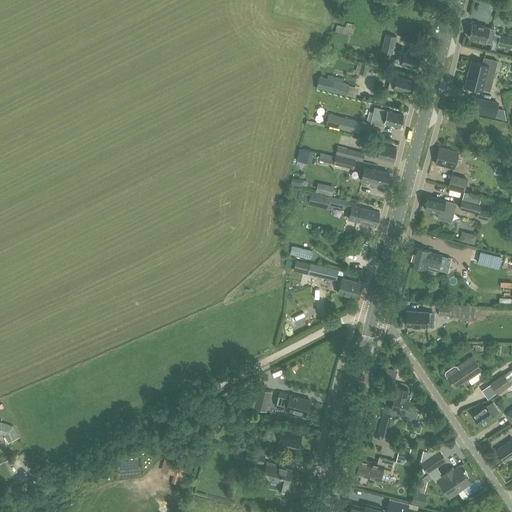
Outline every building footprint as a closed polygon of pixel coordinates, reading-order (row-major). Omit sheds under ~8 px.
[(350,34),(352,24),(346,22),(346,26),(336,25),(335,31),(350,34)] [(491,44),(495,29),(489,28),(473,23),(470,37),(477,39),(476,40),(485,42),(491,44)] [(393,53),(396,36),(385,34),(381,50),(393,53)] [(511,44),(511,38),(500,35),(499,35),(497,45),(511,49),(511,44)] [(400,51),(398,59),(395,58),(393,63),(402,65),(402,64),(403,64),(403,66),(407,67),(408,66),(416,68),(419,56),(400,51)] [(467,76),(468,76),(465,86),(482,90),(486,75),(493,77),(497,61),(484,58),(482,64),(471,61),(469,71),(467,76)] [(366,74),(369,64),(362,62),(359,73),(366,74)] [(393,90),(394,88),(408,92),(412,80),(396,75),(396,76),(392,75),(388,88),(393,90)] [(345,95),(348,84),(320,76),(317,87),(344,95),(345,95)] [(498,103),(490,101),(488,108),(473,104),(471,111),(494,117),(498,103)] [(400,125),(403,113),(387,110),(387,109),(382,108),(379,122),(384,123),(385,122),(400,125)] [(358,132),(361,121),(329,114),(326,125),(358,132)] [(459,124),(453,122),(447,120),(443,136),(462,141),(465,129),(474,132),(476,123),(460,119),(459,124)] [(505,134),(507,124),(487,120),(485,130),(505,134)] [(392,160),(395,148),(376,143),(373,155),(392,160)] [(335,154),(350,157),(363,161),(365,152),(347,148),(337,145),(335,154)] [(454,167),(457,153),(440,148),(436,163),(454,167)] [(355,161),(349,159),(320,152),(319,159),(333,163),(333,164),(353,169),(355,161)] [(385,185),(388,172),(372,168),(367,167),(364,179),(369,180),(369,182),(369,183),(369,184),(369,185),(370,185),(370,186),(371,186),(371,187),(372,187),(373,187),(374,187),(375,187),(375,186),(376,186),(376,185),(377,184),(377,185),(378,183),(385,185)] [(467,178),(451,173),(447,187),(464,192),(467,178)] [(336,189),(337,178),(320,176),(319,187),(336,189)] [(328,204),(329,204),(345,209),(345,207),(347,200),(311,191),(308,203),(327,208),(328,204)] [(451,222),(456,204),(445,201),(429,196),(425,208),(439,212),(438,218),(451,222)] [(481,203),(475,202),(462,198),(459,208),(477,213),(476,216),(488,219),(491,209),(480,206),(481,203)] [(347,216),(348,216),(348,219),(362,222),(362,224),(367,226),(368,224),(375,226),(379,211),(356,206),(357,202),(347,200),(345,207),(349,208),(347,216)] [(414,247),(410,264),(425,268),(425,267),(437,270),(441,255),(429,252),(429,251),(414,247)] [(484,262),(497,262),(497,248),(484,248),(484,262)] [(294,260),(288,258),(286,266),(293,268),(294,260)] [(296,260),(294,269),(308,272),(310,264),(296,260)] [(310,264),(308,272),(308,274),(336,280),(339,270),(310,263),(310,264)] [(356,298),(360,283),(342,278),(338,293),(356,298)] [(450,318),(473,320),(474,310),(451,307),(439,305),(439,314),(450,316),(450,318)] [(406,310),(405,325),(428,327),(429,312),(406,310)] [(447,378),(448,377),(455,387),(463,382),(464,382),(481,370),(472,356),(457,366),(454,365),(445,371),(445,374),(447,378)] [(394,381),(397,370),(385,367),(383,378),(394,381)] [(511,369),(511,370),(504,375),(503,374),(490,383),(497,394),(498,393),(499,395),(511,389),(511,369)] [(417,403),(409,401),(411,394),(407,393),(409,389),(397,386),(389,415),(394,416),(398,414),(405,416),(406,412),(414,414),(415,410),(417,403)] [(273,391),(260,388),(259,387),(254,407),(267,411),(273,391)] [(307,414),(310,399),(290,394),(289,394),(280,392),(276,407),(286,409),(286,410),(307,414)] [(491,401),(486,405),(473,414),(480,424),(493,416),(490,411),(495,407),(491,401)] [(393,442),(396,431),(391,430),(394,416),(389,415),(383,413),(377,433),(383,435),(382,439),(393,442)] [(205,436),(231,442),(234,430),(208,424),(205,436)] [(271,439),(279,441),(279,442),(277,447),(295,451),(296,446),(298,447),(302,433),(282,428),(282,429),(274,427),(271,439)] [(14,430),(5,434),(8,441),(18,437),(14,430)] [(271,439),(264,437),(256,435),(254,440),(270,445),(271,439)] [(430,440),(416,436),(414,446),(428,450),(430,440)] [(511,438),(496,449),(504,461),(511,455),(511,438)] [(38,468),(24,447),(8,457),(21,478),(38,468)] [(181,447),(177,462),(165,458),(161,470),(173,474),(171,481),(182,484),(192,451),(181,447)] [(244,459),(263,464),(265,454),(247,450),(244,459)] [(422,463),(427,472),(445,459),(440,451),(422,463)] [(379,457),(377,464),(360,459),(356,474),(374,478),(380,479),(388,481),(390,473),(391,474),(394,460),(379,457)] [(287,482),(291,469),(283,467),(284,466),(267,461),(263,476),(278,480),(277,486),(285,488),(287,482)] [(453,470),(452,468),(442,475),(443,477),(438,480),(449,497),(471,482),(467,477),(469,476),(465,470),(463,471),(459,466),(453,470)] [(429,481),(420,480),(419,488),(429,489),(429,481)] [(414,492),(412,501),(423,504),(426,495),(414,492)] [(446,499),(448,504),(460,500),(458,495),(446,499)] [(406,511),(408,505),(389,500),(386,511),(406,511)]
